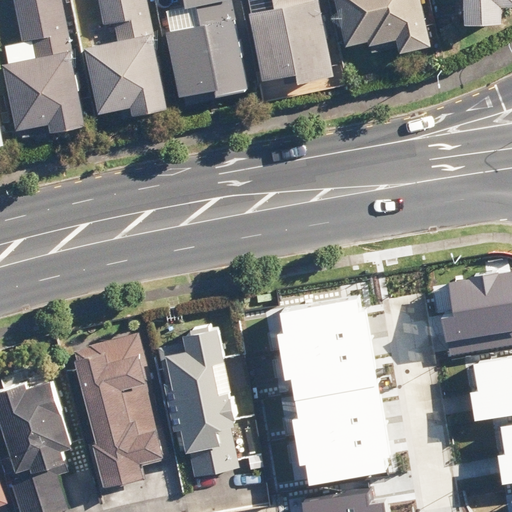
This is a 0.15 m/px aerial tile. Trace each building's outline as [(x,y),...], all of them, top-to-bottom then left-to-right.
[(60,0),(13,0),(22,41),(47,36),(51,56),(3,66),(17,132),(46,126),(48,133),(86,126),(60,0)] [(146,0),(97,0),(106,44),(83,49),(97,117),(131,110),(133,117),(169,110),(146,0)] [(230,0),(184,0),(191,29),(163,35),(177,99),(208,93),(209,98),(249,90),(230,0)] [(295,84),(334,74),(316,0),(255,0),(258,11),(246,14),(262,83),(293,75),(295,84)] [(333,0),(345,48),(366,43),(367,47),(395,40),(398,51),(431,42),(420,0),(333,0)] [(511,0),(457,0),(457,23),(500,24),(501,5),(511,4),(511,0)] [(511,270),(448,281),(454,317),(443,319),(449,355),(511,344),(511,270)] [(360,294),(266,311),(297,487),(391,471),(360,294)] [(193,473),(239,466),(235,440),(217,442),(215,424),(235,420),(234,414),(237,413),(234,394),(231,394),(230,390),(216,392),(211,357),(222,356),(217,323),(180,329),(182,343),(160,346),(161,354),(158,355),(170,437),(175,436),(176,447),(189,446),(193,473)] [(137,460),(162,453),(154,426),(138,431),(133,415),(128,417),(120,389),(144,382),(135,350),(106,358),(103,348),(71,357),(95,441),(89,443),(101,484),(141,473),(137,460)] [(511,357),(472,363),(477,390),(469,391),(474,422),(511,416),(511,357)] [(9,478),(20,511),(52,511),(72,506),(57,461),(67,457),(63,446),(75,442),(53,376),(22,387),(19,378),(0,384),(0,424),(17,475),(9,478)] [(511,423),(500,426),(506,455),(497,455),(501,485),(511,483),(511,423)] [(368,494),(302,502),(303,511),(384,511),(384,503),(369,505),(368,494)]
